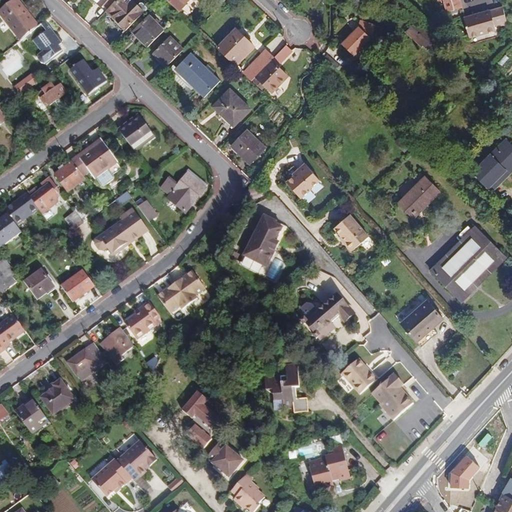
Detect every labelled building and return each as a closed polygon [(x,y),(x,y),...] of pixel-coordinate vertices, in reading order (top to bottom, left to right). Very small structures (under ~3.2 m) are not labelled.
[(13,0),(0,10),(0,13),(20,40),(25,37),(39,26),(34,19),(33,20),(24,9),(25,8),(18,0),(13,0)] [(104,5),(108,9),(110,8),(117,0),(95,0),(102,7),(104,5)] [(117,20),(127,30),(144,12),(138,6),(132,0),(117,0),(110,8),(119,17),(117,20)] [(185,7),(183,6),(189,0),(165,0),(179,13),(185,7)] [(460,0),(438,0),(439,1),(442,0),(444,0),(448,12),(463,8),(460,0)] [(138,6),(144,12),(147,10),(141,4),(138,6)] [(463,18),(469,38),(495,30),(494,25),(506,21),(502,7),(463,18)] [(119,17),(110,8),(108,9),(107,11),(117,20),(119,17)] [(369,12),(365,22),(362,21),(360,28),(343,44),(354,55),(369,40),(373,44),(388,29),(381,26),(384,16),(369,12)] [(133,33),(147,48),(164,30),(149,16),(133,33)] [(442,43),(416,20),(404,32),(421,48),(423,46),(428,51),(429,50),(433,53),(442,43)] [(60,37),(57,37),(45,21),(39,26),(25,37),(30,44),(36,45),(42,53),(38,56),(39,60),(41,63),(45,64),(46,64),(46,65),(63,52),(59,45),(62,43),(62,41),(60,37)] [(217,49),(236,67),(256,46),(248,39),(245,36),(237,28),(217,49)] [(154,53),(167,66),(184,49),(170,36),(154,53)] [(282,50),(287,55),(292,50),(287,45),(282,50)] [(277,56),(282,61),(287,55),(282,50),(277,56)] [(189,84),(204,98),(221,81),(191,53),(175,70),(175,71),(189,84)] [(253,82),(272,62),(264,54),(244,75),(246,76),(253,82)] [(287,74),(272,61),(272,62),(253,82),(261,90),(265,86),(273,93),(289,76),(287,74)] [(71,71),(89,96),(102,87),(101,86),(92,74),(83,62),(71,71)] [(92,74),(101,86),(106,83),(97,70),(92,74)] [(184,89),(189,84),(175,71),(171,76),(184,89)] [(237,75),(242,80),(246,76),(244,75),(240,71),(237,75)] [(20,96),(31,88),(38,83),(33,75),(15,88),(20,96)] [(68,94),(61,84),(55,89),(52,85),(32,100),(42,113),(68,94)] [(213,107),(234,127),(251,109),(230,89),(213,107)] [(119,130),(135,152),(155,138),(141,118),(128,127),(126,125),(119,130)] [(232,147),(250,165),(266,148),(247,131),(232,147)] [(412,147),(401,136),(396,142),(406,153),(412,147)] [(77,156),(79,159),(103,142),(101,139),(77,156)] [(473,173),(492,192),(511,171),(511,145),(506,140),(490,156),(489,154),(482,160),(484,162),(473,173)] [(103,142),(79,159),(94,180),(97,178),(103,186),(113,178),(108,171),(118,163),(103,142)] [(86,180),(89,185),(94,180),(79,159),(77,156),(72,160),(73,162),(86,180)] [(68,192),(86,180),(73,162),(55,174),(68,192)] [(299,175),(288,185),(302,201),(312,192),(311,191),(321,183),(306,166),(298,174),(299,175)] [(206,188),(199,183),(188,174),(179,184),(170,177),(161,188),(169,195),(167,197),(186,213),(206,188)] [(399,204),(414,219),(440,192),(425,177),(399,204)] [(34,188),(28,194),(39,209),(42,214),(58,201),(57,195),(53,190),(57,187),(50,178),(42,184),(44,187),(37,192),(34,188)] [(199,183),(206,188),(208,185),(201,180),(199,183)] [(119,206),(131,197),(128,192),(115,201),(119,206)] [(28,194),(5,210),(9,215),(17,226),(39,209),(28,194)] [(74,232),(84,224),(73,209),(63,196),(60,198),(61,205),(63,207),(58,211),(74,232)] [(139,207),(150,222),(158,215),(148,201),(139,207)] [(86,216),(89,220),(106,208),(103,203),(86,216)] [(73,209),(84,224),(89,220),(86,216),(78,206),(73,209)] [(121,249),(122,250),(131,244),(129,242),(147,229),(133,209),(121,218),(123,221),(96,241),(95,245),(99,251),(104,252),(108,249),(112,255),(121,249)] [(9,215),(0,221),(0,249),(0,250),(23,234),(17,226),(9,215)] [(265,216),(245,256),(265,266),(277,241),(284,228),(276,224),(277,222),(265,216)] [(371,238),(352,217),(337,230),(343,238),(347,242),(347,245),(353,251),(356,252),(371,238)] [(431,271),(462,302),(506,258),(476,227),(431,271)] [(129,242),(131,244),(149,231),(147,229),(129,242)] [(7,259),(13,267),(18,263),(12,255),(7,259)] [(245,256),(240,265),(260,275),(265,266),(245,256)] [(0,293),(1,295),(8,290),(7,289),(15,283),(11,278),(15,275),(4,260),(0,262),(0,293)] [(24,283),(37,300),(54,288),(42,270),(24,283)] [(62,287),(73,303),(95,287),(84,271),(62,287)] [(187,276),(175,284),(190,304),(198,299),(196,296),(205,289),(194,273),(188,278),(187,276)] [(165,295),(160,299),(171,314),(181,307),(183,310),(190,304),(175,284),(164,293),(165,295)] [(307,306),(297,314),(302,320),(300,322),(303,326),(305,324),(314,335),(312,336),(315,340),(317,338),(320,341),(328,334),(324,330),(330,324),(339,317),(342,321),(352,313),(336,295),(322,308),(319,304),(312,302),(311,306),(307,306)] [(431,330),(444,320),(427,301),(401,324),(421,346),(435,334),(431,330)] [(125,323),(137,341),(162,323),(159,315),(150,302),(138,311),(139,313),(136,315),(125,323)] [(352,313),(342,321),(344,323),(353,315),(352,313)] [(0,324),(0,342),(5,349),(11,345),(10,343),(8,341),(16,335),(17,337),(26,331),(14,314),(0,324)] [(334,329),(330,324),(324,330),(328,334),(334,329)] [(120,356),(134,346),(121,328),(100,343),(116,364),(123,359),(120,356)] [(108,362),(95,344),(69,363),(82,381),(108,362)] [(358,360),(341,375),(359,395),(376,380),(369,372),(368,373),(364,368),(358,360)] [(300,389),(298,364),(285,366),(286,372),(278,373),(279,377),(265,378),(266,392),(273,391),(274,402),(283,401),(284,412),(295,411),(294,401),(293,390),(300,389)] [(378,378),(371,370),(369,372),(376,380),(378,378)] [(403,385),(394,375),(371,394),(380,404),(379,405),(393,421),(413,403),(405,395),(399,388),(401,386),(403,385)] [(41,398),(53,415),(75,400),(61,380),(53,385),(55,388),(41,398)] [(200,392),(184,410),(194,419),(198,415),(214,429),(222,420),(206,406),(211,401),(200,392)] [(32,435),(49,422),(33,400),(16,412),(32,435)] [(308,400),(294,401),(295,411),(295,414),(309,413),(308,400)] [(275,413),(284,412),(283,401),(274,402),(275,413)] [(188,435),(204,450),(213,440),(197,425),(188,435)] [(132,479),(134,480),(140,475),(141,477),(147,471),(146,470),(144,468),(149,465),(150,466),(157,460),(140,441),(117,461),(132,479)] [(35,463),(42,458),(31,443),(24,448),(35,463)] [(222,443),(207,459),(229,479),(244,463),(222,443)] [(333,455),(344,452),(342,445),(331,448),(333,455)] [(308,463),(317,492),(325,490),(327,498),(337,495),(334,484),(336,480),(341,479),(342,482),(351,479),(350,477),(345,478),(344,474),(349,473),(344,452),(333,455),(325,457),(325,458),(308,463)] [(120,489),(132,479),(117,461),(115,460),(92,480),(107,497),(114,491),(118,487),(120,489)] [(7,462),(1,466),(12,481),(17,476),(7,462)] [(1,466),(0,466),(0,478),(4,484),(6,487),(12,481),(1,466)] [(246,474),(232,491),(237,496),(234,499),(242,506),(243,504),(251,511),(254,511),(261,505),(259,504),(265,497),(257,490),(259,489),(251,482),(252,480),(246,474)] [(173,493),(185,483),(180,476),(168,487),(173,493)] [(511,479),(503,494),(511,499),(511,479)] [(82,495),(76,488),(69,494),(76,501),(82,495)] [(496,508),(503,511),(511,511),(511,499),(503,494),(499,502),(496,508)]
